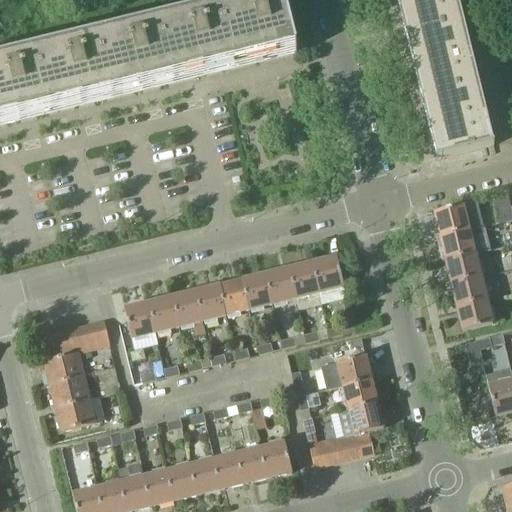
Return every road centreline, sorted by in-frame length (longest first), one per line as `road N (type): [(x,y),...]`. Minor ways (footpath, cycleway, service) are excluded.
road 1 (residential): [(0,297),(378,204)]
road 2 (unclassified): [(445,479),(378,204)]
road 3 (unclassified): [(378,204),(327,0)]
road 4 (residential): [(43,511),(0,329)]
road 5 (residential): [(378,204),(511,172)]
road 6 (residential): [(313,511),(445,479)]
